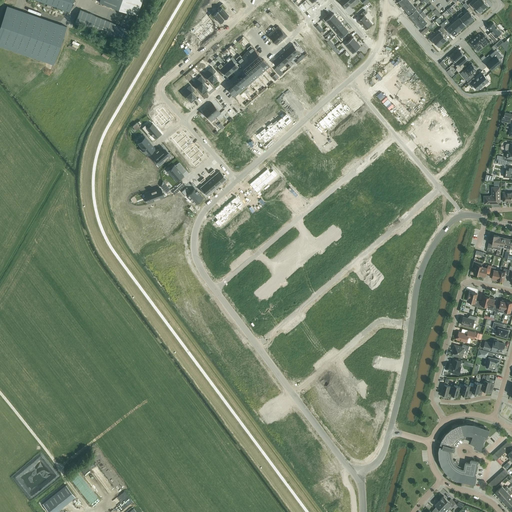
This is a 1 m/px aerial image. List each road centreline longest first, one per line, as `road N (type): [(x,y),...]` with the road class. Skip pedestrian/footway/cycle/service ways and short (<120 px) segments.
road 1 (residential): [(394,133),(213,287)]
road 2 (unclassified): [(390,429),(418,279),(432,246),(461,214)]
road 3 (residential): [(184,121),(331,0)]
road 4 (residential): [(184,121),(155,85),(258,0)]
road 5 (residential): [(430,398),(464,281),(511,291)]
road 6 (residential): [(233,180),(342,87),(363,83)]
road 7 (residential): [(213,287),(196,263),(192,235),(203,207),(233,180)]
road 8 (residential): [(359,474),(281,377)]
